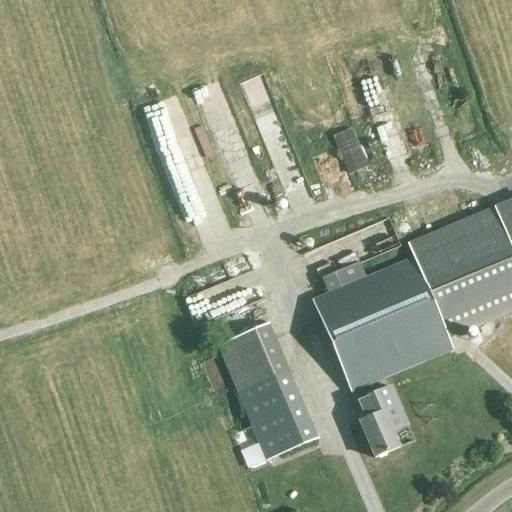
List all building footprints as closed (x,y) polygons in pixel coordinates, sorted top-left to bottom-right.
[(282,68),(263,74),(296,166),(311,161),(284,85),(288,84),(282,68)] [(178,118),(206,108),(197,84),(169,95),(178,118)] [(196,151),(216,143),(204,114),(184,122),(196,151)] [(216,145),(201,150),(206,164),(221,159),(216,145)] [(412,245),(480,217),(472,197),(404,225),(412,245)] [(511,203),(495,211),(511,251),(511,203)] [(359,424),(374,459),(399,449),(384,415),(399,408),(391,389),(374,396),(369,385),(453,349),(448,339),(511,311),(511,251),(495,211),(480,217),(412,245),(408,247),(413,260),(365,280),(360,266),(333,277),(339,291),(313,302),(351,392),(352,392),(364,422),(359,424)] [(164,235),(172,261),(191,255),(183,229),(164,235)] [(235,279),(236,289),(255,286),(254,276),(235,279)] [(233,286),(211,287),(212,311),(234,310),(233,286)] [(282,452),(340,431),(313,359),(300,364),(283,317),(238,334),(282,452)] [(228,385),(247,379),(242,367),(227,372),(223,358),(208,362),(212,375),(224,371),(228,385)]
